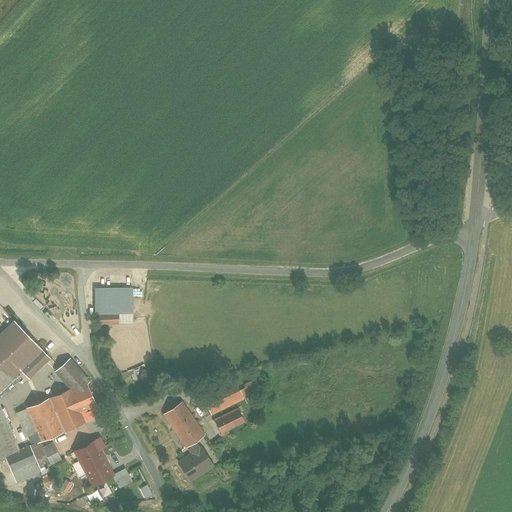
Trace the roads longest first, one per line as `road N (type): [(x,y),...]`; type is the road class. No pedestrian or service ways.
road 1 (residential): [(0,264),(350,273),(473,225)]
road 2 (tertiary): [(473,225),(446,363),(383,511)]
road 3 (tertiary): [(489,0),(473,225)]
